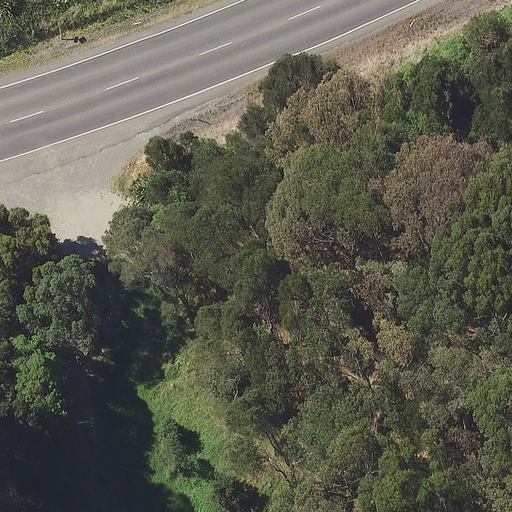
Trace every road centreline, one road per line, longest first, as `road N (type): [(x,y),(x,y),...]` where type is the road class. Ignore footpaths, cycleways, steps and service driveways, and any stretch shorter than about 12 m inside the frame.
road 1 (track): [(119,94),(102,238),(142,511)]
road 2 (primary): [(0,131),(319,32),(383,0)]
